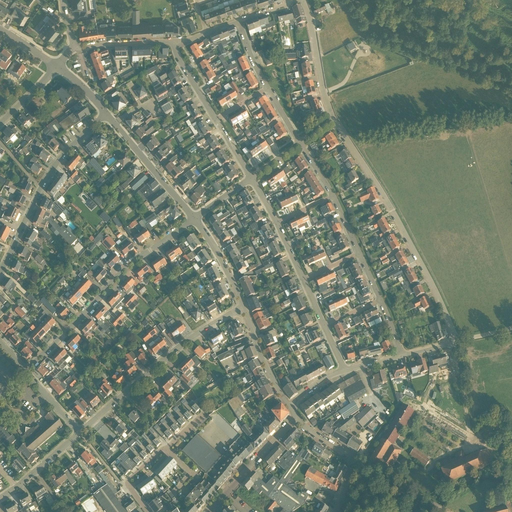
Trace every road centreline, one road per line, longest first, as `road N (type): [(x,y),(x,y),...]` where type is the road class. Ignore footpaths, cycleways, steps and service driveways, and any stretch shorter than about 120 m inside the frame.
road 1 (residential): [(452,343),(405,235),(333,119)]
road 2 (residential): [(24,371),(128,265),(194,219)]
road 3 (residential): [(78,433),(159,362),(243,308)]
road 4 (residential): [(0,271),(50,172),(106,113)]
road 5 (residential): [(207,511),(296,417)]
road 6 (residential): [(194,219),(115,124)]
road 7 (residential): [(333,119),(302,0)]
